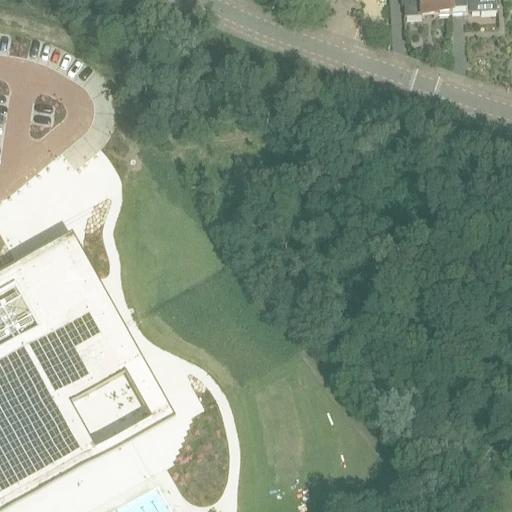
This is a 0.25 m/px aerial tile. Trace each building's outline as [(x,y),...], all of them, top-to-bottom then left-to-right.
[(449,0),(404,0),(405,18),(450,15),(449,0)] [(449,0),(450,15),(497,13),(496,0),(449,0)] [(312,103),(313,98),(303,95),(302,100),(312,103)] [(21,284),(0,295),(0,511),(92,459),(65,413),(122,380),(85,314),(49,334),(21,284)] [(306,473),(261,511),(286,511),(317,485),(306,473)]
